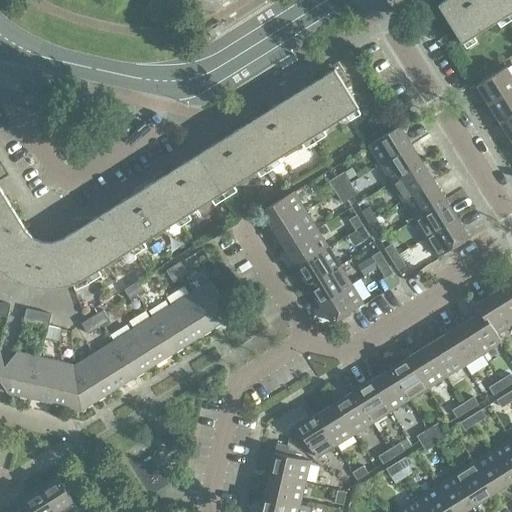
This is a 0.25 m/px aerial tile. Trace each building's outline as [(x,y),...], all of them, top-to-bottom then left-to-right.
[(508,14),(498,0),(444,0),(438,4),(462,43),(508,14)] [(511,11),(511,0),(498,0),(508,14),(511,11)] [(476,84),(488,103),(511,89),(511,76),(506,67),(476,84)] [(288,97),(293,104),(313,136),(358,107),(334,69),(288,97)] [(511,114),(511,89),(488,103),(500,122),(511,114)] [(313,136),(293,104),(288,97),(244,125),(268,164),(313,136)] [(511,139),(511,114),(500,122),(511,140),(511,139)] [(223,192),(268,164),(244,125),(199,153),(203,160),(223,192)] [(368,145),(380,164),(412,144),(400,125),(368,145)] [(423,163),(412,144),(380,164),(391,182),(423,163)] [(223,192),(203,160),(199,153),(154,181),(178,220),(223,192)] [(434,181),(423,163),(391,182),(403,201),(434,181)] [(343,172),(336,177),(343,187),(350,183),(343,172)] [(343,187),(336,177),(329,181),(335,192),(343,187)] [(178,220),(154,181),(108,209),(132,248),(178,220)] [(446,200),(434,181),(403,201),(414,219),(446,200)] [(357,194),(350,183),(343,187),(349,198),(357,194)] [(26,229),(4,195),(0,187),(0,263),(23,242),(18,235),(25,230),(26,231),(26,230),(26,229)] [(349,198),(343,187),(335,192),(342,203),(349,198)] [(274,230),(306,211),(294,191),(262,211),(274,230)] [(425,237),(457,218),(446,200),(414,219),(425,237)] [(369,207),(361,212),(368,222),(376,218),(369,207)] [(84,279),(132,248),(108,209),(63,237),(62,238),(63,239),(67,246),(60,250),(72,284),(74,283),(84,279)] [(285,248),(317,229),(306,211),(274,230),(285,248)] [(349,220),(356,230),(363,226),(356,215),(349,220)] [(382,228),(376,218),(368,222),(375,233),(382,228)] [(469,237),(457,218),(425,237),(438,257),(469,237)] [(370,236),(363,226),(356,230),(362,241),(370,236)] [(297,267),(328,247),(317,229),(285,248),(297,267)] [(24,283),(38,287),(42,287),(48,287),(52,287),(55,287),(60,287),(64,286),(68,285),(72,284),(60,250),(67,246),(63,239),(62,238),(52,241),(43,241),(34,237),(26,230),(26,231),(25,230),(18,235),(23,242),(0,263),(0,268),(1,269),(3,272),(5,273),(10,277),(15,279),(18,281),(24,283)] [(398,254),(392,244),(384,248),(391,259),(398,254)] [(340,266),(328,247),(297,267),(308,285),(340,266)] [(372,256),(378,267),(386,262),(379,252),(372,256)] [(405,265),(398,254),(391,259),(398,270),(405,265)] [(371,256),(357,264),(363,275),(377,267),(371,256)] [(187,273),(180,262),(173,266),(180,277),(187,273)] [(392,273),(386,262),(378,267),(385,278),(392,273)] [(173,266),(170,268),(166,271),(172,282),(180,277),(173,266)] [(320,303),(351,284),(340,266),(308,285),(320,303)] [(210,280),(190,293),(212,329),(232,316),(210,280)] [(511,280),(494,291),(511,319),(511,280)] [(138,281),(131,285),(138,296),(146,292),(138,281)] [(363,303),(351,284),(320,303),(332,323),(363,303)] [(131,285),(124,290),(131,301),(138,296),(131,285)] [(511,324),(511,319),(494,291),(475,303),(480,311),(481,311),(496,334),(497,334),(511,324)] [(193,341),(212,329),(190,293),(171,305),(193,341)] [(11,305),(2,303),(0,311),(0,315),(8,317),(11,305)] [(174,353),(193,341),(171,305),(151,317),(174,353)] [(32,323),(35,311),(27,309),(24,321),(32,323)] [(103,310),(97,313),(96,314),(102,325),(110,321),(103,310)] [(41,325),(44,313),(35,311),(32,323),(41,325)] [(481,311),(480,311),(463,322),(482,354),(502,342),(497,334),(496,334),(481,311)] [(52,315),(44,313),(41,325),(49,327),(52,315)] [(102,325),(96,314),(88,319),(95,330),(102,325)] [(154,365),(174,353),(151,317),(132,329),(154,365)] [(95,330),(88,319),(81,323),(88,334),(95,330)] [(482,354),(463,322),(445,334),(464,365),(482,354)] [(135,377),(154,365),(132,329),(113,341),(135,377)] [(464,365),(445,334),(426,345),(446,377),(464,365)] [(115,389),(135,377),(113,341),(93,353),(115,389)] [(446,377),(426,345),(408,357),(427,388),(446,377)] [(30,398),(39,357),(16,352),(7,393),(30,398)] [(96,401),(115,389),(93,353),(74,365),(96,401)] [(52,403),(62,363),(39,357),(30,398),(52,403)] [(427,388),(408,357),(389,368),(409,400),(427,388)] [(96,401),(74,365),(62,363),(52,403),(81,410),(96,401)] [(409,400),(389,368),(371,380),(390,411),(409,400)] [(511,377),(510,374),(499,380),(504,388),(511,382),(511,377)] [(390,411),(371,380),(353,391),(372,423),(390,411)] [(493,395),(504,388),(499,380),(488,387),(493,395)] [(372,423),(353,391),(334,403),(335,404),(354,434),(372,423)] [(501,407),(511,400),(507,393),(496,400),(501,407)] [(473,397),(463,403),(467,411),(478,404),(473,397)] [(354,434),(335,404),(334,403),(316,414),(335,446),(354,434)] [(457,417),(467,411),(463,403),(452,410),(457,417)] [(481,409),(470,416),(475,423),(486,417),(481,409)] [(335,446),(316,414),(296,426),(297,426),(290,431),(296,442),(303,437),(316,458),(335,446)] [(464,430),(475,423),(470,416),(460,423),(464,430)] [(438,423),(427,429),(432,437),(442,430),(438,423)] [(432,437),(427,429),(416,436),(421,443),(432,437)] [(447,437),(442,430),(432,437),(436,444),(447,437)] [(436,444),(432,437),(421,443),(426,451),(436,444)] [(511,482),(511,481),(511,441),(510,439),(492,450),(511,482)] [(399,443),(389,450),(393,457),(404,450),(399,443)] [(274,452),(269,474),(305,483),(310,460),(287,455),(289,447),(276,444),(274,452)] [(393,457),(389,450),(378,456),(383,464),(393,457)] [(493,493),(511,482),(492,450),(473,462),(493,493)] [(407,455),(397,462),(401,469),(412,463),(407,455)] [(391,476),(401,469),(397,462),(386,469),(391,476)] [(474,505),(493,493),(473,462),(455,473),(474,505)] [(352,472),(357,480),(368,473),(363,465),(352,472)] [(453,511),(462,511),(474,505),(455,473),(436,485),(453,511)] [(38,485),(54,511),(74,511),(76,511),(90,511),(86,504),(78,509),(56,474),(54,475),(57,479),(50,483),(48,479),(38,485)] [(300,504),(305,483),(269,474),(264,495),(300,504)] [(54,511),(38,485),(28,492),(30,496),(24,499),(22,495),(20,497),(24,503),(10,511),(54,511)] [(427,511),(453,511),(436,485),(418,496),(427,511)] [(343,505),(346,492),(337,490),(334,503),(343,505)] [(297,511),(300,504),(264,495),(259,511),(297,511)] [(427,511),(418,496),(400,508),(396,511),(427,511)]
